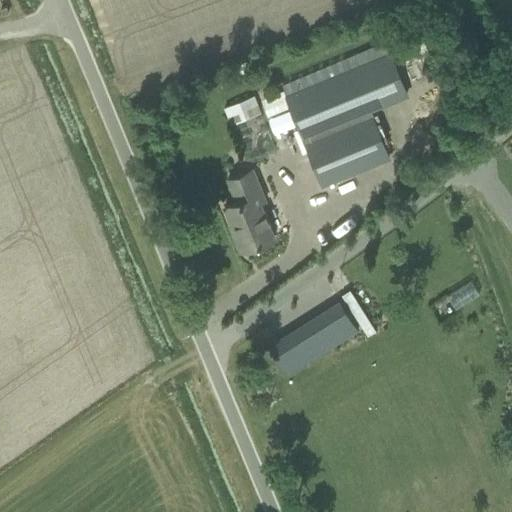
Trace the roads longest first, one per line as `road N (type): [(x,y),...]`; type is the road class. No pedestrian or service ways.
road 1 (unclassified): [(202,352),(511,126)]
road 2 (unclassified): [(202,352),(58,0)]
road 3 (track): [(0,496),(202,352)]
road 4 (unclassified): [(269,511),(202,352)]
